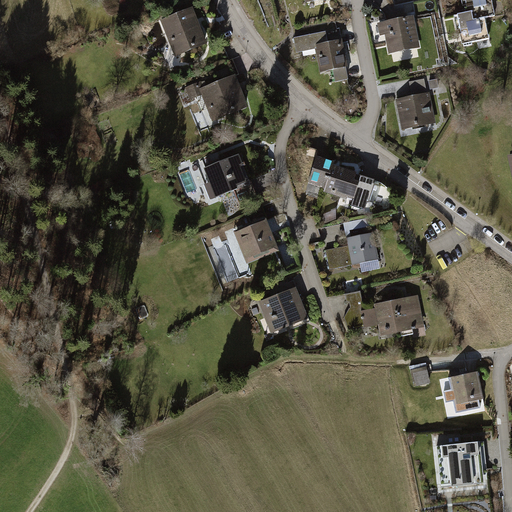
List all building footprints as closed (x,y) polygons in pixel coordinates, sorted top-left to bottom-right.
[(465,0),(467,11),(453,15),(456,32),(461,31),(464,47),(491,41),(487,20),(497,18),(492,0),(465,0)] [(192,10),(160,23),(175,58),(206,45),(192,10)] [(390,54),(422,48),(415,15),(378,23),(380,35),(386,34),(390,54)] [(350,78),(342,39),(329,42),(327,31),(294,38),(297,52),(317,48),(321,72),(333,69),(336,81),(350,78)] [(235,74),(200,90),(213,122),(248,108),(235,74)] [(425,79),(410,81),(412,92),(426,89),(425,79)] [(432,90),(440,88),(438,79),(430,81),(432,90)] [(184,102),(190,100),(185,89),(179,91),(184,102)] [(402,130),(437,124),(429,92),(396,99),(402,130)] [(214,198),(250,184),(238,153),(202,168),(214,198)] [(334,160),(317,155),(308,183),(325,189),(333,165),(334,160)] [(357,172),(333,165),(325,189),(325,192),(346,199),(347,196),(355,199),(359,180),(354,179),(357,172)] [(361,175),(359,180),(355,199),(353,205),(366,209),(368,202),(370,202),(375,183),(374,183),(375,179),(361,175)] [(268,221),(234,235),(246,265),(281,251),(268,221)] [(374,233),(347,239),(348,247),(353,265),(379,259),(374,233)] [(348,247),(327,251),(330,270),(353,265),(348,247)] [(270,333),(309,319),(297,289),(259,303),(270,333)] [(398,332),(391,300),(374,304),(375,307),(365,309),(360,291),(345,294),(347,302),(349,302),(350,308),(349,308),(345,318),(348,330),(378,325),(381,336),(398,332)] [(424,328),(419,295),(391,300),(398,332),(424,328)] [(429,368),(413,369),(414,385),(430,384),(429,368)] [(486,401),(478,373),(447,381),(455,409),(486,401)] [(437,492),(488,488),(484,441),(432,446),(437,492)]
